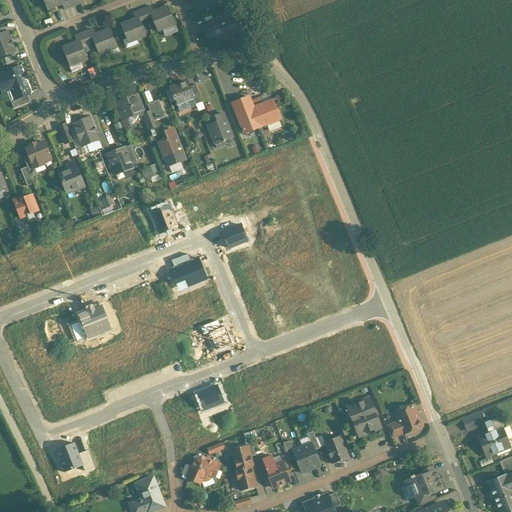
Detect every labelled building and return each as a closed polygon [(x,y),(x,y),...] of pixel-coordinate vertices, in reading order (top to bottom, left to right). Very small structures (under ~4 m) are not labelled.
[(43,0),(47,10),(62,4),(65,3),(64,0),(43,0)] [(70,0),(64,0),(65,3),(62,4),(64,10),(73,7),(70,0)] [(193,0),(199,12),(229,0),(193,0)] [(152,7),(142,10),(146,19),(152,17),(150,14),(154,12),(152,7)] [(154,12),(150,14),(152,17),(157,32),(176,25),(168,7),(154,12)] [(215,13),(218,21),(232,15),(232,16),(235,14),(232,7),(215,13)] [(142,10),(133,14),(136,20),(139,18),(141,22),(146,19),(142,10)] [(218,21),(203,27),(207,37),(215,34),(217,39),(219,40),(223,38),(223,39),(226,40),(231,38),(232,35),(239,32),(237,27),(244,24),(240,13),(235,14),(232,16),(232,15),(218,21)] [(136,20),(121,25),(128,43),(146,36),(141,22),(139,18),(136,20)] [(93,30),(84,33),(87,42),(93,40),(92,37),(95,35),(93,30)] [(95,35),(92,37),(93,40),(99,55),(117,48),(110,30),(95,35)] [(0,58),(15,53),(7,32),(0,35),(0,58)] [(84,33),(75,37),(77,43),(81,41),(82,45),(87,42),(84,33)] [(77,43),(62,48),(70,66),(88,59),(82,45),(81,41),(77,43)] [(21,67),(0,75),(0,84),(1,87),(9,84),(15,99),(15,100),(28,95),(31,94),(21,67)] [(187,82),(170,88),(177,105),(193,99),(194,99),(190,88),(187,82)] [(203,102),(196,85),(190,88),(194,99),(193,99),(195,105),(203,102)] [(15,100),(15,99),(11,101),(14,109),(31,102),(28,95),(15,100)] [(137,95),(120,102),(121,104),(124,113),(126,119),(131,117),(136,119),(138,114),(143,112),(137,95)] [(256,107),(253,108),(251,103),(249,97),(232,104),(244,134),(264,126),(256,107)] [(260,99),(251,103),(253,108),(256,107),(262,105),(260,99)] [(159,100),(148,105),(150,112),(151,112),(154,122),(166,117),(159,100)] [(262,105),(256,107),(264,126),(267,125),(269,131),(281,127),(279,120),(280,119),(273,101),(262,105)] [(121,104),(115,106),(118,115),(124,113),(121,104)] [(150,112),(144,115),(150,130),(157,127),(154,122),(151,112),(150,112)] [(233,138),(223,114),(215,117),(217,123),(208,126),(216,148),(225,145),(224,142),(225,142),(224,141),(233,138)] [(90,117),(73,124),(76,130),(75,130),(79,142),(80,141),(83,147),(99,141),(97,134),(90,117)] [(66,124),(59,127),(65,144),(73,141),(66,124)] [(174,130),(172,130),(165,132),(168,140),(159,144),(168,167),(186,160),(174,130)] [(109,148),(102,132),(97,134),(99,141),(102,150),(109,148)] [(30,148),(27,149),(29,156),(33,165),(34,167),(44,163),(43,160),(50,157),(44,142),(37,145),(36,144),(30,146),(30,148)] [(137,163),(131,146),(125,148),(132,165),(137,163)] [(125,148),(107,155),(115,175),(133,168),(132,165),(125,148)] [(33,165),(29,156),(24,158),(27,167),(28,167),(27,167),(33,165)] [(75,162),(67,166),(68,170),(59,174),(66,193),(84,186),(75,162)] [(158,163),(142,169),(145,178),(161,172),(158,163)] [(28,167),(27,167),(31,176),(36,173),(34,167),(33,165),(27,167),(28,167)] [(31,176),(27,167),(21,170),(27,187),(34,184),(31,176)] [(21,197),(13,201),(20,218),(26,216),(26,217),(28,221),(35,218),(33,214),(34,214),(33,213),(38,211),(32,195),(24,198),(25,199),(22,200),(21,197)] [(103,198),(106,208),(114,205),(111,195),(103,198)] [(171,213),(182,209),(178,198),(167,202),(168,206),(171,213)] [(168,206),(153,212),(161,234),(177,227),(171,213),(168,206)] [(118,251),(142,241),(132,218),(109,227),(111,232),(117,249),(118,251)] [(241,225),(222,234),(228,248),(248,240),(241,225)] [(105,254),(117,249),(111,232),(99,237),(105,254)] [(191,262),(188,254),(171,261),(175,269),(191,262)] [(175,269),(171,270),(177,284),(186,280),(188,287),(207,279),(199,259),(191,262),(175,269)] [(199,298),(195,291),(182,296),(184,304),(190,302),(199,298)] [(220,312),(213,293),(199,298),(190,302),(197,322),(220,312)] [(102,309),(81,316),(89,338),(110,331),(102,309)] [(220,328),(218,321),(201,327),(204,335),(210,333),(209,333),(220,328)] [(220,328),(209,333),(210,333),(217,351),(233,344),(226,326),(220,328)] [(287,383),(280,364),(263,370),(271,390),(287,383)] [(218,387),(198,394),(203,406),(204,410),(224,402),(218,387)] [(186,399),(168,407),(178,434),(189,429),(186,421),(193,418),(188,403),(186,399)] [(194,400),(188,403),(193,418),(194,420),(201,417),(197,409),(194,400)] [(370,400),(348,408),(359,436),(381,428),(370,400)] [(203,406),(197,409),(201,417),(203,424),(209,422),(204,410),(203,406)] [(413,406),(396,413),(400,421),(396,423),(401,436),(405,434),(422,428),(421,427),(422,425),(421,423),(419,422),(413,406)] [(479,414),(472,417),(474,423),(481,420),(479,414)] [(147,415),(124,424),(125,426),(132,443),(144,438),(147,447),(158,443),(147,415)] [(474,423),(472,417),(463,421),(467,431),(483,425),(481,420),(474,423)] [(502,428),(498,430),(497,428),(500,426),(498,420),(491,423),(490,422),(485,424),(487,429),(488,429),(488,433),(488,434),(478,438),(487,457),(510,448),(502,428)] [(396,423),(387,426),(392,439),(401,436),(396,423)] [(352,446),(346,429),(339,432),(341,437),(346,448),(352,446)] [(320,449),(313,432),(307,434),(311,444),(312,444),(314,451),(320,449)] [(341,437),(324,443),(333,465),(350,458),(346,448),(341,437)] [(256,456),(251,439),(245,440),(247,448),(247,447),(250,458),(256,456)] [(290,441),(284,444),(287,453),(290,461),(296,458),(293,451),(294,451),(290,441)] [(224,442),(207,449),(210,455),(225,449),(224,442)] [(75,443),(56,451),(65,473),(83,466),(79,454),(75,443)] [(311,444),(302,448),(311,470),(320,466),(314,451),(312,444),(311,444)] [(247,448),(233,451),(238,470),(228,473),(229,474),(236,472),(241,491),(256,487),(251,468),(253,467),(250,458),(247,447),(247,448)] [(294,451),(293,451),(296,458),(302,474),(311,470),(302,448),(294,451)] [(88,451),(79,454),(83,466),(85,471),(95,468),(88,451)] [(290,461),(287,453),(280,456),(283,463),(287,473),(294,470),(290,461)] [(491,457),(479,462),(482,467),(493,463),(491,457)] [(511,457),(500,462),(506,476),(506,477),(511,474),(511,457)] [(202,458),(196,460),(188,479),(200,484),(201,480),(204,481),(209,480),(211,478),(212,476),(215,478),(221,466),(202,458)] [(283,463),(275,466),(273,465),(270,466),(269,468),(266,470),(273,488),(291,481),(287,473),(283,463)] [(183,473),(187,475),(191,466),(187,464),(183,473)] [(421,474),(405,481),(407,486),(401,488),(407,501),(416,498),(417,499),(427,494),(428,496),(430,495),(443,490),(435,470),(434,471),(432,467),(425,470),(427,474),(422,476),(421,474)] [(506,476),(488,483),(500,511),(509,511),(511,511),(511,491),(511,488),(511,487),(511,474),(506,477),(506,476)] [(153,477),(135,484),(139,493),(138,495),(139,498),(141,498),(142,501),(139,502),(138,502),(133,504),(131,508),(132,511),(145,511),(146,511),(154,511),(160,510),(163,502),(153,477)] [(336,493),(328,496),(333,508),(341,505),(336,493)] [(427,494),(417,499),(420,506),(432,501),(430,495),(428,496),(427,494)] [(328,496),(313,502),(313,500),(303,504),(304,506),(306,511),(334,511),(333,508),(328,496)] [(250,498),(235,502),(236,508),(252,504),(250,498)]
